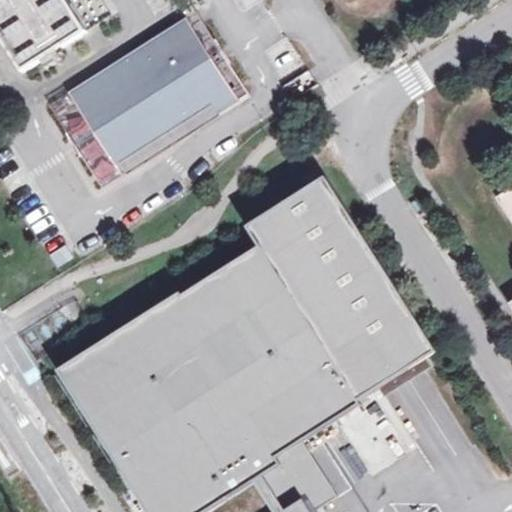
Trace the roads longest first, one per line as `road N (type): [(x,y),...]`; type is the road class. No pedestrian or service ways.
road 1 (unclassified): [(511,394),(367,170),(357,137),(371,112),(511,22)]
road 2 (tertiary): [(0,402),(67,511)]
